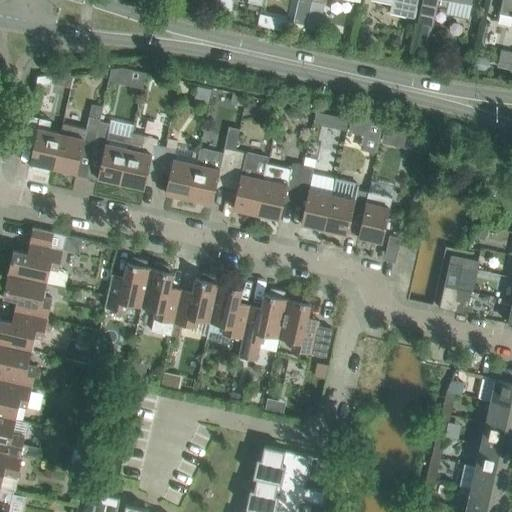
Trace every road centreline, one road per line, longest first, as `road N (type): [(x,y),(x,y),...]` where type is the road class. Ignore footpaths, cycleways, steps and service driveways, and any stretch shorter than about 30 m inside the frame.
road 1 (residential): [(375,297),(346,268),(0,190)]
road 2 (residential): [(149,502),(176,410),(315,436),(327,422),(350,319),(375,297)]
road 3 (tertiary): [(24,26),(226,47)]
road 4 (tertiary): [(418,90),(226,47)]
road 5 (residential): [(511,343),(400,318),(375,297)]
road 6 (tertiary): [(226,47),(91,0)]
